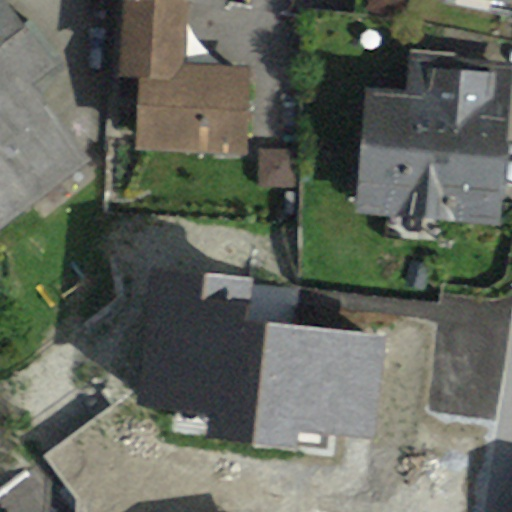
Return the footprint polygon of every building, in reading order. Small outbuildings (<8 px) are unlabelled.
[(3,0),(0,0),(0,236),(91,168),(31,90),(57,70),(3,0)] [(187,5),(168,0),(125,0),(120,81),(139,82),(136,153),(247,156),(251,69),(185,66),(187,5)] [(168,0),(187,5),(225,15),(228,0),(168,0)] [(511,0),(446,0),(446,3),(511,16),(511,0)] [(407,98),(366,94),(356,216),(503,227),(511,106),(511,63),(410,56),(407,98)] [(253,281),(150,269),(133,407),(208,416),(205,438),(297,448),(299,431),(372,440),(385,336),(248,320),(253,281)] [(480,471),(511,336),(511,333),(409,309),(376,447),(480,471)]
